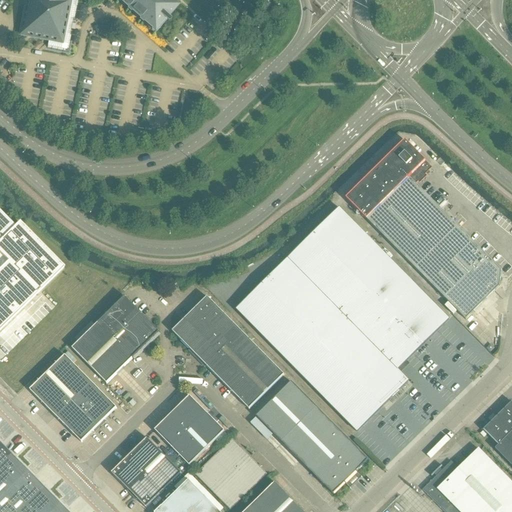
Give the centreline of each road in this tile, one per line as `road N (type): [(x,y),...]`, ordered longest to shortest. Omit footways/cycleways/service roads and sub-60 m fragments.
road 1 (secondary): [(0,148),(70,213),(108,236),(151,250),(193,248),(231,236),(266,212),(361,116)]
road 2 (secondary): [(299,44),(214,128),(139,168),(73,165),(33,145),(0,115)]
road 3 (unclassified): [(325,511),(189,379),(156,400),(77,481)]
road 4 (unclassified): [(361,511),(505,367)]
